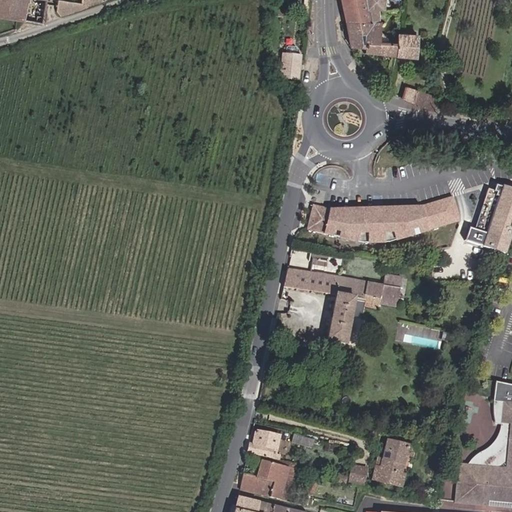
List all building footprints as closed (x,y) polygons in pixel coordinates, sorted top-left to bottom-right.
[(0,0),(0,16),(42,24),(46,1),(41,0),(0,0)] [(58,17),(89,6),(88,1),(82,0),(80,0),(80,4),(56,2),(55,13),(58,17)] [(340,0),(344,20),(363,21),(370,21),(366,10),(380,11),(380,0),(387,1),(387,0),(340,0)] [(380,0),(380,11),(397,12),(399,1),(387,1),(380,0)] [(363,50),(363,21),(344,20),(354,59),(359,70),(366,51),(363,50)] [(370,21),(363,21),(363,50),(366,51),(391,55),(393,43),(378,40),(380,22),(370,21)] [(393,43),(391,55),(412,58),(416,37),(394,34),(393,43)] [(298,80),(300,55),(281,54),(279,79),(298,80)] [(401,100),(432,112),(437,101),(423,96),(416,94),(419,87),(406,83),(401,100)] [(481,244),(499,186),(494,184),(492,189),(487,188),(474,227),(467,226),(464,238),(481,244)] [(511,187),(500,184),(499,186),(481,244),(503,253),(511,227),(511,187)] [(399,211),(396,211),(389,242),(457,223),(450,197),(423,205),(403,211),(406,225),(401,225),(399,211)] [(397,206),(396,211),(399,211),(401,225),(406,225),(403,211),(423,205),(399,206),(397,206)] [(306,229),(325,233),(330,211),(330,209),(312,206),(306,229)] [(396,211),(397,206),(330,209),(330,211),(342,212),(342,226),(347,226),(347,212),(396,211)] [(342,212),(330,211),(325,233),(359,241),(389,242),(396,211),(347,212),(347,226),(342,226),(342,212)] [(383,285),(288,269),(284,286),(334,294),(328,339),(347,342),(352,308),(364,310),(365,305),(379,307),(383,285)] [(511,385),(495,382),(494,387),(493,392),(492,397),(492,402),(492,407),(492,413),(493,420),(494,425),(499,425),(509,426),(507,458),(498,467),(469,465),(458,465),(455,504),(490,507),(490,502),(511,504),(511,502),(511,385)] [(509,426),(499,425),(498,434),(490,446),(473,459),(469,465),(498,467),(507,458),(509,426)] [(248,439),(246,452),(280,459),(281,455),(276,454),(280,433),(256,428),(254,440),(248,439)] [(313,448),(315,440),(293,433),(291,441),(313,448)] [(404,453),(406,444),(385,439),(380,466),(373,465),(370,478),(402,484),(405,471),(400,470),(404,453)] [(412,445),(406,444),(404,453),(410,454),(412,445)] [(241,474),(237,490),(277,499),(284,474),(293,476),(295,468),(259,461),(255,477),(241,474)] [(365,485),(367,466),(350,464),(348,482),(365,485)] [(301,511),(287,508),(272,504),(237,496),(232,511),(301,511)]
